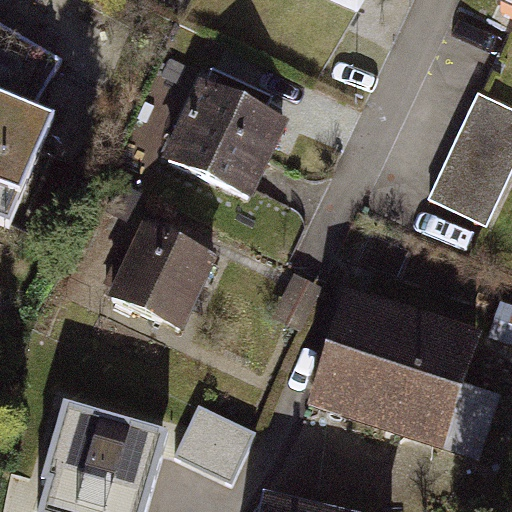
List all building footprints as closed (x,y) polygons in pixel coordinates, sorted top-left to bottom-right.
[(313,0),(355,21),(365,0),(313,0)] [(511,0),(498,0),(490,18),(511,28),(511,0)] [(0,225),(13,231),(60,121),(40,113),(65,64),(0,24),(0,225)] [(166,163),(257,204),(293,123),(269,112),(274,100),(217,72),(210,86),(203,83),(166,163)] [(511,190),(511,110),(475,94),(424,206),(491,237),(511,190)] [(111,300),(186,336),(221,260),(146,226),(111,300)] [(479,339),(345,296),(308,410),(442,453),(479,339)] [(511,308),(503,305),(488,342),(511,350),(511,308)] [(484,440),(499,393),(468,383),(453,430),(484,440)] [(201,402),(191,430),(177,425),(164,461),(238,488),(262,424),(201,402)] [(35,511),(136,511),(148,455),(129,450),(132,436),(55,422),(35,511)] [(318,511),(264,499),(261,511),(318,511)]
